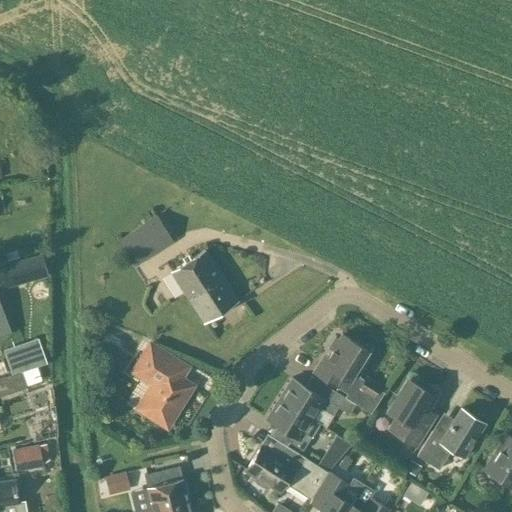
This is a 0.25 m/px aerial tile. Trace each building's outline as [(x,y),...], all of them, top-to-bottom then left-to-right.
[(135,268),(174,242),(157,215),(118,241),(135,268)] [(187,297),(221,275),(205,250),(172,272),(187,297)] [(43,251),(20,258),(0,263),(0,282),(7,281),(8,283),(43,273),(43,251)] [(238,301),(221,275),(187,297),(204,322),(238,301)] [(0,336),(10,333),(0,306),(0,336)] [(327,347),(332,350),(324,364),(320,362),(313,372),(337,387),(347,393),(345,397),(355,404),(370,413),(384,392),(379,388),(381,384),(365,375),(363,378),(360,376),(365,368),(359,364),(367,350),(342,334),(340,337),(336,334),(327,347)] [(151,341),(149,344),(131,372),(152,385),(137,409),(166,428),(193,386),(182,379),(191,365),(151,341)] [(12,352),(19,371),(0,378),(0,380),(21,373),(44,365),(44,364),(47,363),(40,343),(12,352)] [(26,386),(49,378),(44,365),(21,373),(26,386)] [(21,373),(0,380),(0,396),(26,388),(26,386),(21,373)] [(311,376),(304,386),(291,378),(279,399),(319,424),(320,423),(313,419),(321,407),(333,415),(338,408),(349,414),(355,404),(345,397),(335,391),(311,376)] [(434,396),(407,379),(387,411),(397,417),(389,430),(417,447),(430,426),(420,419),(434,396)] [(319,424),(279,399),(266,419),(276,425),(270,435),(276,439),(287,446),(289,443),(302,451),(319,424)] [(463,457),(484,423),(461,409),(443,438),(432,431),(416,456),(439,470),(451,450),(463,457)] [(337,433),(317,459),(330,469),(350,443),(337,433)] [(511,488),(511,438),(505,434),(483,470),(511,488)] [(25,463),(51,458),(51,456),(55,455),(52,440),(48,441),(47,439),(22,444),(25,463)] [(276,439),(268,451),(260,446),(246,470),(257,477),(255,479),(256,483),(263,488),(267,487),(268,484),(280,491),(294,468),(298,470),(306,458),(287,447),(287,446),(276,439)] [(109,495),(130,490),(125,471),(104,476),(109,495)] [(144,475),(148,491),(144,492),(147,508),(151,507),(152,511),(188,502),(182,478),(160,484),(157,472),(144,475)] [(345,511),(351,504),(340,498),(349,485),(329,472),(322,482),(332,488),(317,511),(345,511)] [(0,511),(0,508),(20,505),(15,479),(0,481),(0,511)] [(361,511),(351,504),(345,511),(374,511),(379,504),(369,497),(361,511)] [(152,511),(190,511),(188,502),(152,511)]
